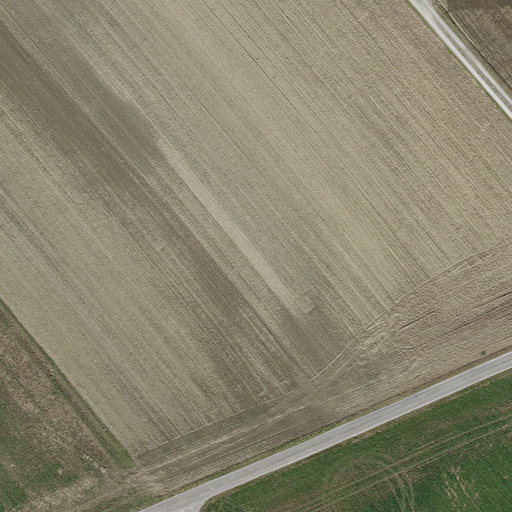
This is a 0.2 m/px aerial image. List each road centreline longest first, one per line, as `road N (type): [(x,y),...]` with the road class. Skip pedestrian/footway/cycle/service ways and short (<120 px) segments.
road 1 (track): [(150,511),(511,353)]
road 2 (track): [(511,101),(423,0)]
